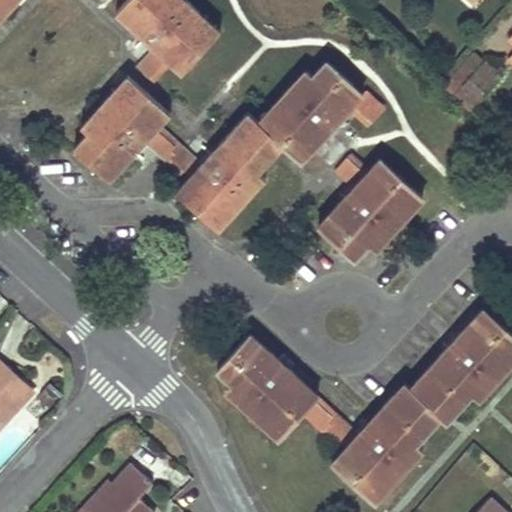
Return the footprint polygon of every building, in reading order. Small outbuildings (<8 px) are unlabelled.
[(0,0),(0,18),(16,0),(0,0)] [(155,80),(171,63),(181,72),(220,29),(187,0),(126,0),(115,12),(140,34),(152,46),(136,65),(154,82),(155,80)] [(464,83),(471,89),(478,95),(498,73),(485,60),(464,83)] [(283,143),(300,159),(310,149),(360,94),(324,61),(310,77),(304,71),(259,121),(248,111),(202,162),(184,145),(167,163),(186,180),(177,190),(218,228),(265,176),(258,170),(274,154),(278,148),(283,143)] [(109,178),(144,142),(161,159),(178,141),(160,123),(170,113),(146,90),(128,74),(81,125),(88,130),(74,145),(109,178)] [(167,163),(184,145),(178,141),(161,159),(167,163)] [(375,248),(399,223),(422,197),(380,158),(368,170),(350,153),(334,170),(352,187),(340,200),(318,224),(355,258),(369,242),(375,248)] [(332,462),(353,482),(375,501),(421,450),(415,444),(440,415),(445,420),(448,417),(451,414),(471,393),(478,399),(511,361),(511,336),(482,309),(410,388),(404,383),(358,433),(340,417),(324,435),(342,451),(332,462)] [(232,385),(230,388),(227,391),(277,437),(300,413),(318,429),(334,411),(251,336),(218,372),(232,385)] [(0,422),(32,387),(0,358),(0,422)] [(340,417),(334,411),(318,429),(324,435),(340,417)] [(153,511),(138,498),(152,482),(130,462),(112,482),(108,479),(77,511),(153,511)] [(504,511),(490,499),(477,511),(504,511)]
